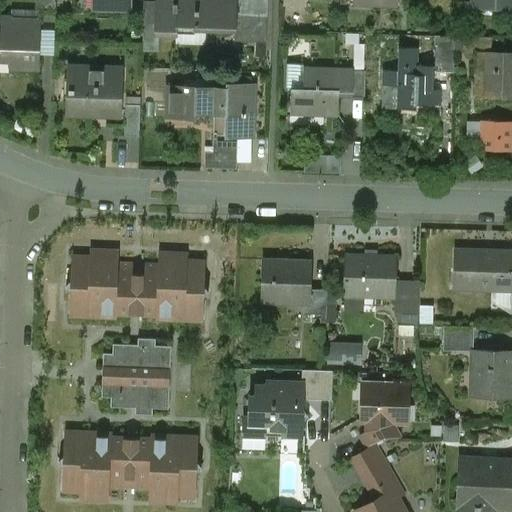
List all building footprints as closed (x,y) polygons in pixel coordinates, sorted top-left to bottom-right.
[(55,0),(39,0),(39,12),(55,13),(55,0)] [(92,0),(92,11),(131,12),(130,0),(92,0)] [(176,0),(155,0),(155,9),(154,35),(177,36),(177,29),(175,28),(176,0)] [(176,0),(175,28),(177,29),(193,29),(193,31),(235,32),(236,13),(236,0),(176,0)] [(267,0),(252,0),(252,14),(267,14),(267,0)] [(511,0),(475,0),(475,7),(511,8),(511,0)] [(155,9),(143,9),(142,35),(154,35),(155,9)] [(252,14),(236,13),(235,32),(234,41),(266,42),(267,14),(252,14)] [(40,18),(0,17),(0,61),(9,61),(9,69),(39,70),(40,18)] [(491,38),(466,37),(466,53),(476,54),(476,53),(490,54),(491,38)] [(417,48),(398,47),(397,71),(382,70),(382,85),(397,86),(396,109),(416,110),(416,104),(441,105),(442,72),(434,72),(434,66),(433,66),(417,65),(417,48)] [(454,48),(434,48),(433,66),(434,66),(434,72),(442,72),(453,72),(454,48)] [(511,54),(490,54),(476,53),(476,54),(475,71),(486,71),(485,97),(511,98),(511,54)] [(121,68),(68,67),(67,115),(119,116),(121,68)] [(352,71),(304,69),(303,89),(291,89),(290,108),(302,108),(302,114),(338,115),(338,98),(351,98),(352,71)] [(365,71),(352,71),(351,98),(364,99),(365,71)] [(225,135),(213,135),(212,152),(212,153),(237,154),(237,138),(247,138),(249,94),(246,94),(247,84),(226,84),(226,87),(168,86),(167,111),(183,112),(183,118),(195,118),(195,114),(215,114),(215,110),(225,110),(225,135)] [(140,105),(125,105),(124,136),(139,137),(140,105)] [(237,154),(212,153),(212,152),(204,152),(204,169),(236,170),(237,154)] [(309,170),(341,171),(342,154),(309,154),(309,170)] [(511,252),(454,251),(453,288),(511,290),(511,252)] [(161,254),(158,254),(158,264),(143,263),(143,268),(133,268),(133,263),(118,262),(119,252),(116,252),(116,259),(71,257),(70,281),(66,285),(66,287),(70,291),(69,314),(87,314),(87,316),(98,317),(98,315),(116,315),(116,314),(156,315),(156,317),(174,318),(174,320),(185,320),(185,318),(203,319),(204,297),(208,293),(208,291),(204,286),(205,262),(161,261),(161,254)] [(395,257),(345,255),(344,296),(394,298),(395,281),(395,257)] [(311,262),(262,260),(261,302),(307,303),(310,303),(310,289),(311,262)] [(419,281),(395,281),(394,298),(394,313),(418,314),(419,281)] [(327,290),(310,289),(310,303),(307,303),(307,314),(326,315),(327,290)] [(474,327),(444,326),(443,350),(473,351),(474,327)] [(137,345),(113,344),(112,354),(103,353),(101,397),(111,397),(110,407),(135,408),(135,414),(152,415),(152,408),(169,409),(169,388),(164,388),(165,366),(170,367),(171,346),(155,345),(155,339),(138,338),(137,345)] [(511,352),(473,351),(472,396),(511,397),(511,352)] [(332,371),(302,370),(301,384),(303,384),(302,399),(331,400),(332,371)] [(283,388),(256,387),(256,402),(250,402),(249,418),(243,418),(242,448),(265,449),(266,428),(301,429),(302,423),(309,416),(302,409),(302,399),(303,384),(301,384),(283,383),(283,388)] [(408,385),(362,384),(361,421),(373,421),(372,427),(359,435),(366,447),(385,436),(400,437),(400,436),(391,435),(392,422),(407,422),(407,418),(411,418),(411,407),(407,407),(408,385)] [(180,436),(169,436),(169,438),(151,437),(151,439),(111,437),(111,435),(93,435),(93,433),(82,432),(82,434),(64,433),(63,456),(59,460),(58,462),(63,467),(62,491),(106,492),(106,499),(109,499),(109,489),(124,490),(124,485),(134,485),(134,490),(149,491),(148,501),(151,501),(151,494),(196,496),(197,472),(201,468),(201,466),(197,462),(198,439),(180,438),(180,436)] [(374,444),(352,456),(365,479),(387,467),(374,444)] [(501,459),(460,457),(457,508),(459,508),(459,511),(480,511),(481,509),(511,510),(511,506),(511,462),(501,462),(501,459)] [(365,479),(364,480),(375,500),(393,490),(397,497),(403,494),(387,467),(365,479)] [(375,500),(353,511),(405,511),(397,497),(393,490),(375,500)]
